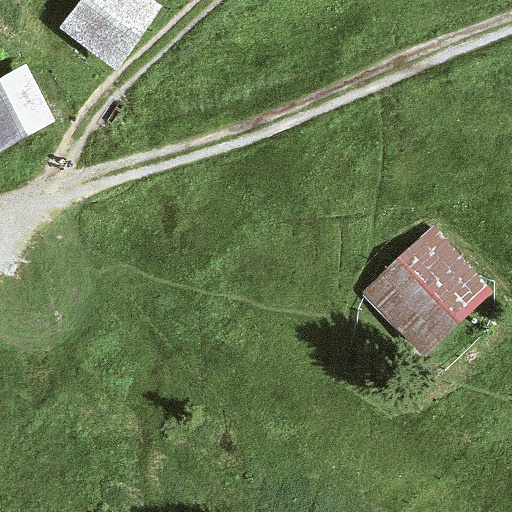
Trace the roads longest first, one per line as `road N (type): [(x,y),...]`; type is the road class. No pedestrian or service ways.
road 1 (track): [(511,39),(47,195),(0,201)]
road 2 (track): [(47,195),(109,96),(208,0)]
